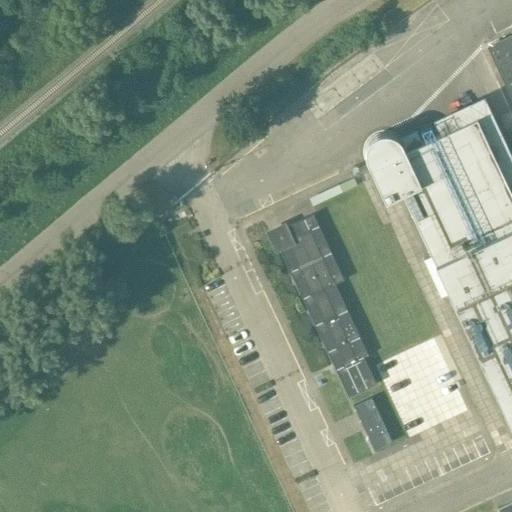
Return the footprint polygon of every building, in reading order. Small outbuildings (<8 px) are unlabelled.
[(511,33),(488,45),(511,97),(511,33)] [(364,157),(365,159),(384,200),(401,192),(511,431),(511,196),(475,117),(404,150),(401,142),(399,140),(398,138),(397,137),(395,136),(393,134),(391,133),(389,132),(385,132),(382,132),(381,132),(378,132),(376,133),(373,135),(371,136),(370,137),(368,138),(367,140),(366,142),(365,144),(364,146),(364,147),(364,149),(364,151),(364,153),(364,155),(364,157)] [(275,252),(279,250),(348,397),(376,383),(364,356),(368,355),(335,283),(344,279),(313,214),(287,225),(285,221),(265,230),(275,252)] [(371,397),(352,405),(372,451),(391,442),(371,397)] [(511,511),(511,501),(496,510),(496,511),(511,511)]
